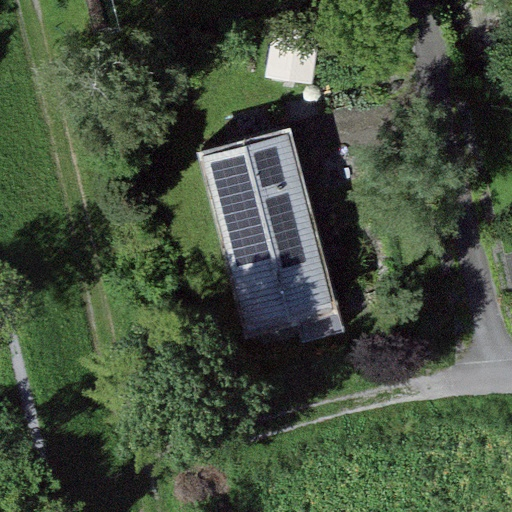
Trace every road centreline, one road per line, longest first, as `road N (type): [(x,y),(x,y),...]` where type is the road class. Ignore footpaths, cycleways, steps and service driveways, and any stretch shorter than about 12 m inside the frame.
road 1 (track): [(511,372),(303,405),(202,453),(165,453),(142,431),(35,0)]
road 2 (residential): [(511,364),(427,0)]
